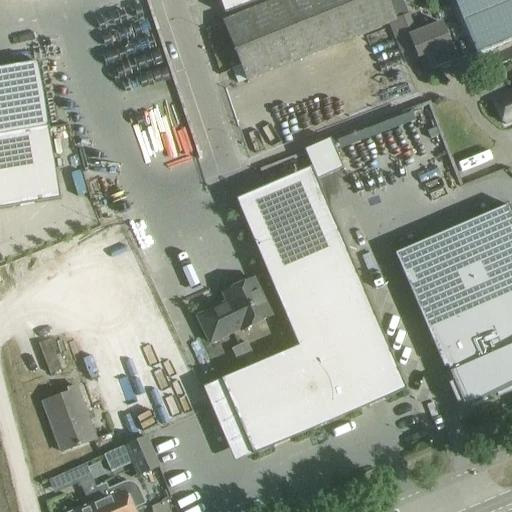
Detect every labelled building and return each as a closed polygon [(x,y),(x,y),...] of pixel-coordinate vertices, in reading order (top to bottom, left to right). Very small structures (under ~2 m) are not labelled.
[(218,0),(224,15),(264,0),(218,0)] [(387,0),(276,0),(223,21),(240,65),(247,81),(389,24),(396,21),(396,20),(389,2),(387,0)] [(402,0),(394,0),(389,2),(396,20),(402,17),(408,15),(402,0)] [(511,0),(450,0),(476,56),(511,40),(511,0)] [(396,21),(389,24),(401,52),(408,50),(414,47),(418,58),(425,55),(431,70),(439,67),(443,69),(450,66),(452,62),(456,60),(448,42),(441,23),(410,35),(402,17),(396,20),(396,21)] [(117,48),(120,64),(155,58),(152,42),(117,48)] [(0,136),(49,129),(37,63),(0,68),(0,136)] [(174,117),(165,88),(131,98),(121,65),(105,70),(113,97),(97,101),(110,145),(132,138),(130,130),(174,117)] [(511,90),(511,91),(493,99),(505,125),(511,121),(511,90)] [(0,209),(61,200),(49,129),(0,136),(0,209)] [(511,214),(508,205),(394,254),(443,369),(447,367),(449,373),(445,375),(462,413),(511,391),(511,214)] [(298,347),(220,380),(253,456),(406,391),(330,212),(254,244),(298,347)] [(221,306),(197,317),(206,335),(210,343),(240,329),(241,331),(253,325),(271,316),(253,279),(223,294),(228,304),(221,307),(221,306)] [(49,340),(39,344),(50,374),(61,370),(56,357),(49,340)] [(246,343),(232,349),(237,360),(251,353),(246,343)] [(69,394),(43,403),(60,452),(79,445),(95,439),(96,439),(95,439),(83,406),(76,387),(67,390),(69,394)] [(145,437),(104,455),(112,472),(132,463),(138,475),(159,465),(145,437)] [(87,464),(67,473),(73,485),(92,477),(87,464)] [(89,505),(73,511),(134,511),(133,508),(144,503),(138,489),(136,485),(134,484),(130,483),(127,482),(123,483),(108,490),(105,484),(97,488),(96,488),(99,496),(92,499),(93,503),(89,505)]
